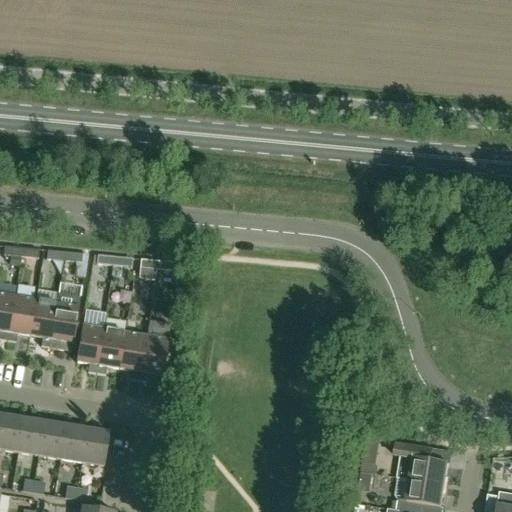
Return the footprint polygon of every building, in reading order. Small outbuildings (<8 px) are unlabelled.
[(20,259),(21,250),(4,249),(3,257),(10,258),(20,259)] [(39,252),(21,250),(20,259),(38,261),(39,252)] [(46,262),(63,263),(64,255),(47,253),(46,262)] [(64,255),(63,263),(81,265),(82,256),(64,255)] [(19,268),(20,259),(10,258),(10,267),(19,268)] [(114,268),(114,259),(97,258),(96,266),(114,268)] [(132,261),(114,259),(114,268),(131,270),(132,261)] [(157,272),(158,263),(140,262),(139,270),(157,272)] [(175,265),(158,263),(157,272),(174,274),(175,265)] [(0,342),(6,343),(14,299),(0,296),(0,342)] [(49,350),(71,354),(80,299),(58,296),(56,305),(56,306),(49,350)] [(29,339),(35,302),(14,299),(6,343),(15,345),(17,337),(29,339)] [(49,350),(56,306),(56,305),(35,302),(29,339),(42,341),(40,349),(49,350)] [(96,376),(103,331),(81,328),(76,362),(76,364),(89,366),(87,375),(96,376)] [(119,371),(125,335),(103,331),(96,376),(105,378),(106,369),(119,371)] [(139,383),(146,338),(125,335),(119,371),(131,373),(130,382),(139,383)] [(162,379),(168,342),(146,338),(139,383),(147,385),(149,376),(162,379)] [(0,452),(17,455),(22,421),(1,417),(0,424),(0,452)] [(38,458),(44,424),(22,421),(17,455),(38,458)] [(59,462),(65,427),(44,424),(38,458),(59,462)] [(81,465),(86,431),(65,427),(59,462),(81,465)] [(103,469),(108,434),(86,431),(81,465),(103,469)] [(444,488),(448,466),(429,463),(431,451),(397,445),(395,458),(401,459),(397,480),(410,482),(444,488)] [(376,477),(377,470),(374,470),(375,467),(363,465),(361,474),(376,477)] [(22,493),(32,495),(34,484),(23,482),(22,493)] [(441,510),(444,488),(410,482),(406,503),(397,502),(395,511),(421,511),(422,507),(441,510)] [(34,484),(32,495),(43,497),(44,485),(34,484)] [(75,502),(76,491),(66,489),(64,500),(75,502)] [(87,492),(76,491),(75,502),(85,503),(87,492)] [(511,511),(511,500),(488,497),(485,511),(511,511)]
